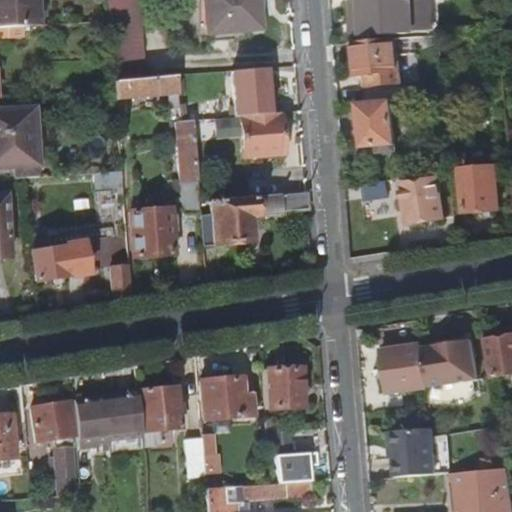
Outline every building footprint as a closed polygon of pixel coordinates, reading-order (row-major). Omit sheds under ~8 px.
[(0,0),(0,27),(38,25),(37,0),(0,0)] [(107,0),(109,21),(114,80),(144,78),(138,0),(107,0)] [(259,0),(204,0),(207,34),(262,29),(259,0)] [(413,32),(410,0),(364,0),(358,1),(361,36),(413,32)] [(496,32),(486,33),(487,42),(500,41),(500,31),(496,32)] [(401,84),(399,40),(355,44),(356,76),(373,75),(374,86),(401,84)] [(267,114),(264,69),(232,72),(235,117),(237,116),(267,114)] [(115,100),(123,99),(169,95),(171,109),(179,108),(176,76),(144,78),(114,80),(114,91),(115,100)] [(126,130),(123,99),(115,100),(118,131),(126,130)] [(392,104),(360,107),(364,148),(396,145),(392,104)] [(0,167),(13,167),(13,179),(20,179),(38,177),(33,109),(0,110),(0,167)] [(267,114),(237,116),(240,159),(282,156),(279,113),(267,114)] [(180,121),(174,121),(179,182),(181,182),(183,214),(199,212),(198,201),(191,120),(180,121)] [(127,149),(119,150),(121,173),(123,196),(131,195),(127,149)] [(501,210),(497,167),(461,170),(465,213),(501,210)] [(120,214),(113,171),(94,174),(101,217),(120,214)] [(442,180),(404,185),(410,225),(447,219),(442,180)] [(386,181),(363,185),(366,201),(389,198),(386,181)] [(0,257),(10,256),(3,193),(0,193),(0,257)] [(248,216),(307,210),(305,194),(198,201),(199,212),(202,246),(251,243),(248,216)] [(169,210),(129,213),(133,258),(173,255),(169,210)] [(60,248),(31,254),(36,282),(66,277),(66,279),(86,276),(80,243),(60,247),(60,248)] [(109,269),(112,301),(131,297),(129,266),(109,269)] [(511,337),(485,341),(491,379),(511,375),(511,337)] [(473,342),(424,348),(428,387),(478,382),(473,342)] [(386,393),(429,389),(428,387),(424,348),(423,345),(382,350),(386,393)] [(261,369),(262,411),(300,410),(299,368),(261,369)] [(198,382),(199,422),(250,419),(248,392),(239,392),(238,379),(198,382)] [(176,389),(137,392),(140,434),(179,430),(176,389)] [(134,392),(125,394),(128,440),(138,438),(134,392)] [(125,394),(72,402),(74,436),(75,448),(110,443),(128,440),(125,394)] [(51,440),(61,498),(79,497),(75,448),(74,436),(71,437),(64,403),(29,409),(33,443),(51,440)] [(11,416),(0,417),(0,462),(14,461),(11,416)] [(439,474),(433,427),(387,431),(388,448),(392,447),(395,478),(439,474)] [(199,450),(211,449),(210,436),(198,437),(199,450)] [(139,450),(138,438),(128,440),(110,443),(111,454),(139,450)] [(280,485),(308,483),(306,455),(290,456),(291,469),(279,471),(280,485)] [(467,496),(468,511),(498,511),(498,501),(509,499),(505,475),(476,478),(478,495),(467,496)] [(271,486),(202,492),(203,511),(223,511),(223,508),(244,506),(310,498),(308,483),(280,485),(271,486)] [(29,511),(28,500),(0,502),(0,511),(29,511)]
